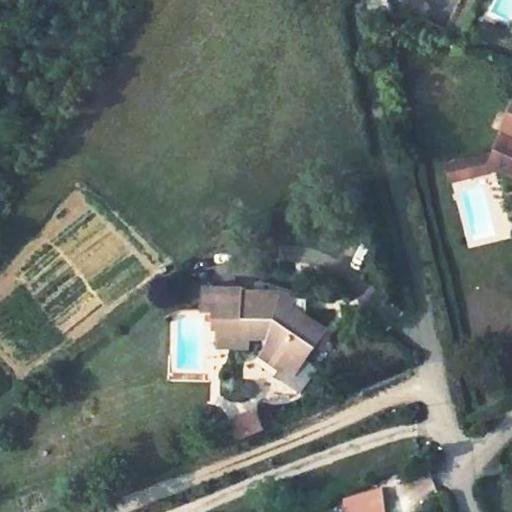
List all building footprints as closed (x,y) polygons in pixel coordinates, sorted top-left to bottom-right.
[(488,155),(484,165),(496,170),(511,177),(511,103),(488,155)] [(484,165),(488,155),(470,160),(474,175),(496,170),(484,165)] [(474,175),(470,160),(450,164),(453,180),(474,175)] [(245,286),(207,284),(207,310),(221,310),(222,315),(219,316),(216,318),(215,320),(214,323),(215,326),(216,328),(222,331),(222,342),(252,343),(252,334),(265,334),(265,344),(261,351),(284,367),(295,351),(305,358),(325,328),(306,315),(292,305),(294,299),(281,291),(253,290),(253,297),(245,297),(245,289),(245,286)] [(253,290),(245,289),(245,297),(253,297),(253,290)] [(307,299),(294,299),(292,305),(306,315),(307,299)] [(295,351),(284,367),(294,374),(305,358),(295,351)] [(384,511),(382,494),(352,498),(354,511),(384,511)]
